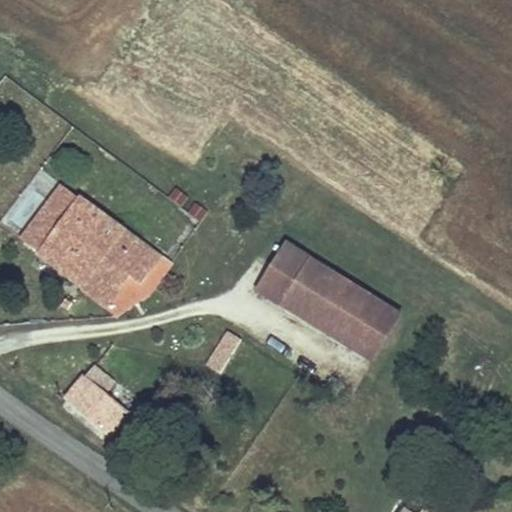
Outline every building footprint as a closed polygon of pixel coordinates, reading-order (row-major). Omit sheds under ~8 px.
[(149,293),(170,265),(61,187),(20,240),(38,254),(37,256),(116,317),(149,293)] [(203,219),(209,207),(175,188),(168,201),(203,219)] [(21,230),(44,199),(31,189),(8,220),(21,230)] [(406,315),(286,239),(255,288),(375,364),(406,315)] [(207,366),(219,374),(231,356),(219,347),(207,366)] [(114,385),(93,368),(66,401),(108,437),(127,415),(131,418),(133,416),(106,394),(114,385)]
